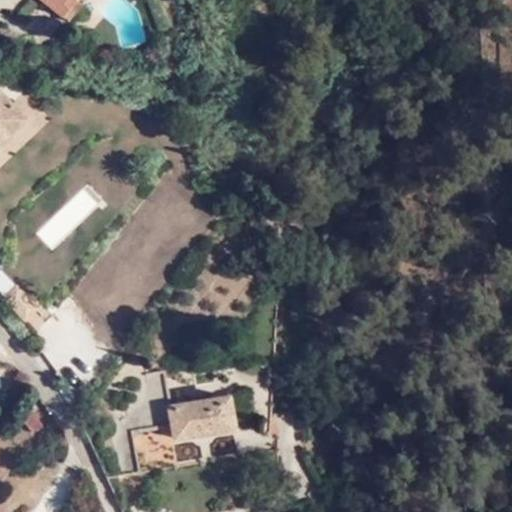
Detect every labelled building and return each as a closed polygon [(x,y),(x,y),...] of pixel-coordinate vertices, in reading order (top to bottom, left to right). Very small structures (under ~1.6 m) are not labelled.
[(43,0),(68,20),(83,0),(43,0)] [(0,76),(9,79),(12,67),(0,62),(0,76)] [(0,138),(22,116),(0,95),(0,138)] [(289,178),(302,170),(296,161),(284,168),(289,178)] [(10,304),(21,289),(11,282),(0,296),(0,301),(2,303),(4,300),(10,304)] [(230,424),(224,392),(166,403),(163,383),(143,387),(144,397),(118,401),(122,420),(99,424),(106,471),(134,466),(128,429),(170,422),(171,429),(164,431),(165,436),(230,424)]
